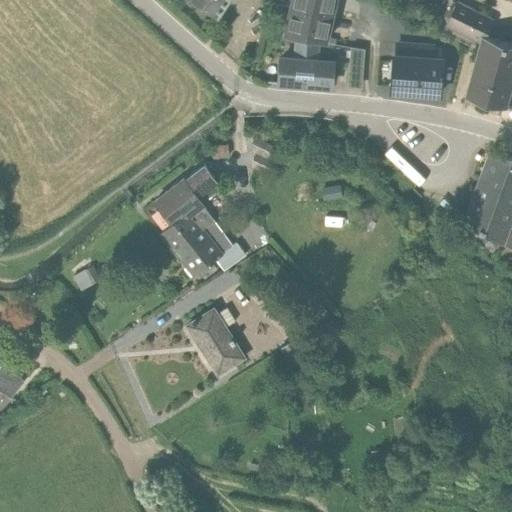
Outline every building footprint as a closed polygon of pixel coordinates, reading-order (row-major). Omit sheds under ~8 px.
[(190,0),(214,14),(222,0),(190,0)] [(287,0),(287,4),(333,13),(335,0),(287,0)] [(320,40),(326,42),(333,13),(287,4),(281,32),(293,35),(320,40)] [(464,93),(506,104),(511,79),(511,41),(480,33),(464,93)] [(292,52),(277,51),(274,81),(331,85),(334,55),(319,54),(320,40),(293,35),(292,52)] [(385,42),(382,91),(441,95),(444,47),(385,42)] [(273,147),(253,138),(248,149),(268,158),(273,147)] [(228,156),(226,144),(210,146),(212,158),(228,156)] [(511,160),(486,151),(462,223),(511,245),(511,224),(509,223),(511,215),(511,160)] [(274,162),(254,154),(249,166),(269,174),(274,162)] [(204,161),(184,176),(198,196),(218,181),(204,161)] [(150,198),(168,221),(188,206),(203,225),(213,218),(198,196),(184,176),(183,174),(150,198)] [(222,251),(203,225),(188,206),(168,221),(156,231),(191,275),(197,271),(211,261),(213,258),(222,251)] [(232,244),(213,218),(203,225),(222,251),(213,258),(223,271),(249,252),(239,238),(232,244)] [(211,261),(197,271),(203,279),(217,269),(211,261)] [(100,281),(92,265),(73,275),(81,291),(100,281)] [(317,301),(310,308),(318,317),(326,310),(317,301)] [(213,308),(204,314),(187,325),(217,373),(234,363),(244,356),(213,308)] [(291,364),(306,355),(295,337),(280,347),(291,364)] [(0,389),(10,396),(22,381),(6,361),(0,355),(0,389)]
